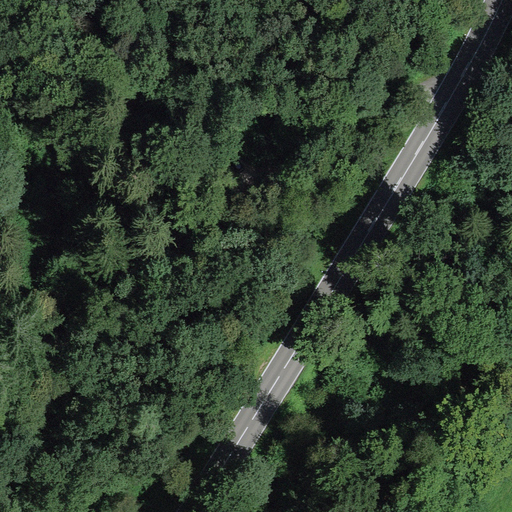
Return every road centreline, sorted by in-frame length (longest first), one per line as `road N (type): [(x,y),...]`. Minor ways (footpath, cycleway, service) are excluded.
road 1 (tertiary): [(496,0),(451,88),(193,511)]
road 2 (track): [(0,407),(164,251),(276,167),(383,108),(451,88)]
road 3 (track): [(374,511),(511,297)]
